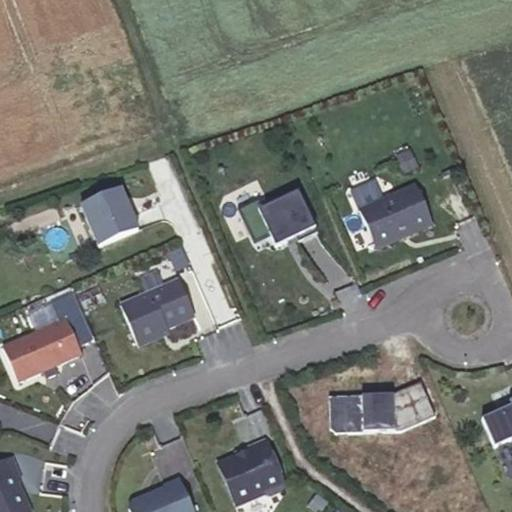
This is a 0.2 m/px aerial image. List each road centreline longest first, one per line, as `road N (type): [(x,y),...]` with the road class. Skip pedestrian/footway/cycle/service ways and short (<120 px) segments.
road 1 (residential): [(89,511),(98,450),(131,411),(424,313)]
road 2 (residential): [(424,313),(438,346),(459,355),(481,352),(501,332),(502,304),(484,281),(450,278),(427,301)]
